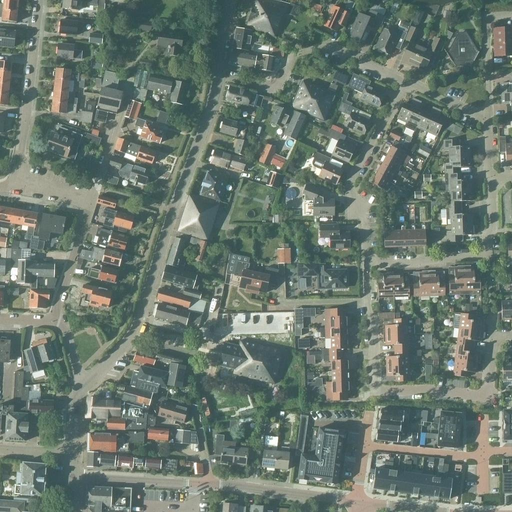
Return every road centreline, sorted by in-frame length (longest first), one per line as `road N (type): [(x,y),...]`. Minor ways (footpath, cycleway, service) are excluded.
road 1 (residential): [(83,383),(130,339),(217,77)]
road 2 (residential): [(69,475),(356,502)]
road 3 (residential): [(511,335),(490,336),(485,392),(379,390),(367,303)]
road 4 (residential): [(362,262),(488,258),(488,178)]
road 5 (residential): [(52,321),(91,201),(16,188)]
road 6 (residential): [(362,262),(350,186),(405,84)]
road 7 (residential): [(16,188),(39,0)]
road 8 (residential): [(363,446),(464,456),(511,450)]
road 9 (residential): [(487,121),(484,19),(511,18)]
